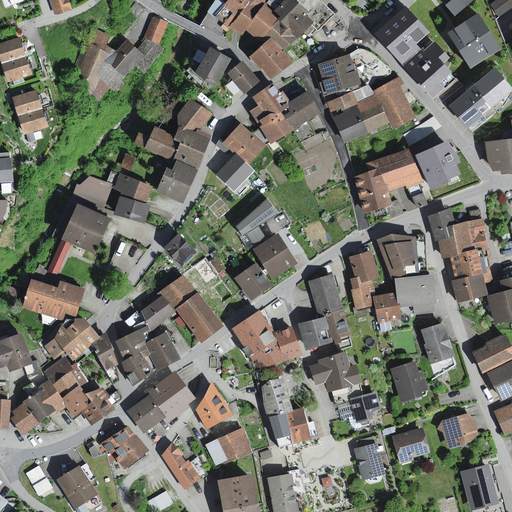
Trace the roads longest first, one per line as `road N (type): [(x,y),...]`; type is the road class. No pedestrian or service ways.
road 1 (residential): [(109,322),(186,205),(230,113),(268,84)]
road 2 (residential): [(511,476),(421,214)]
road 3 (residential): [(366,236),(313,265),(195,354)]
road 4 (residential): [(494,184),(457,131),(360,29)]
road 5 (residential): [(366,236),(337,136),(302,64)]
road 6 (residential): [(143,0),(242,53),(268,84)]
road 7 (residential): [(123,412),(66,444),(11,456)]
road 8 (residential): [(195,354),(206,373),(202,391),(157,457)]
